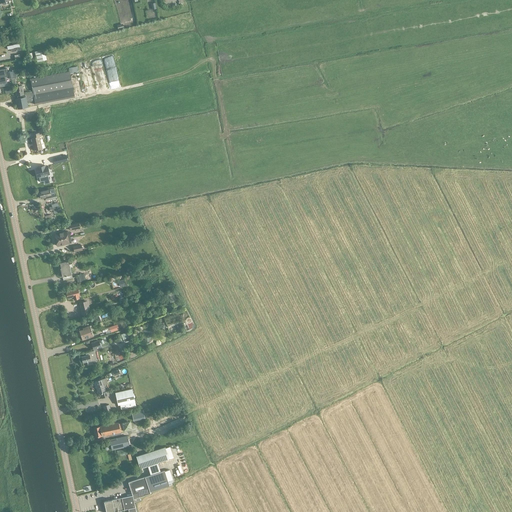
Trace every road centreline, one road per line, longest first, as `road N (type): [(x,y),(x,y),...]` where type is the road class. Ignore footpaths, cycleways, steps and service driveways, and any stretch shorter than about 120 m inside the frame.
road 1 (track): [(494,266),(181,414),(63,449)]
road 2 (tertiary): [(76,511),(0,153)]
